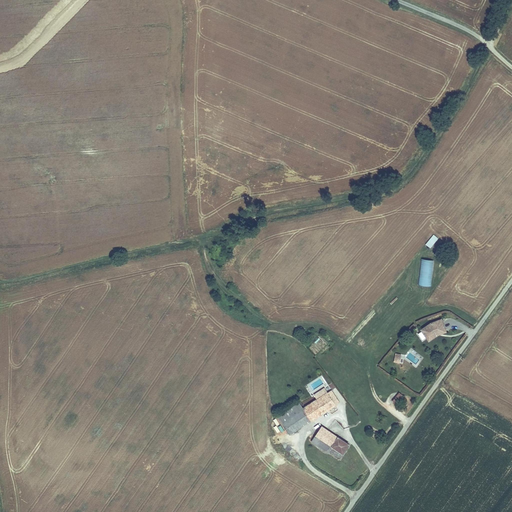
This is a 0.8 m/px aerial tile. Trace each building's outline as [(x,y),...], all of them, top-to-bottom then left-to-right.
[(433,234),(425,244),(430,248),(438,239),(433,234)] [(420,259),(418,285),(431,286),(432,260),(420,259)] [(421,328),(427,336),(435,331),(445,328),(441,318),(430,321),(421,328)] [(435,331),(427,336),(428,339),(436,334),(445,330),(445,328),(435,331)] [(415,367),(420,359),(409,353),(404,360),(415,367)] [(336,391),(303,411),(310,422),(343,403),(336,391)] [(392,405),(397,410),(404,401),(399,397),(392,405)] [(288,436),(310,422),(303,411),(298,403),(276,416),(288,436)] [(316,436),(334,448),(339,440),(321,428),(316,436)] [(316,436),(315,439),(333,450),(334,448),(316,436)] [(333,450),(315,439),(312,443),(330,455),(333,450)] [(339,440),(334,448),(343,455),(349,447),(339,440)]
